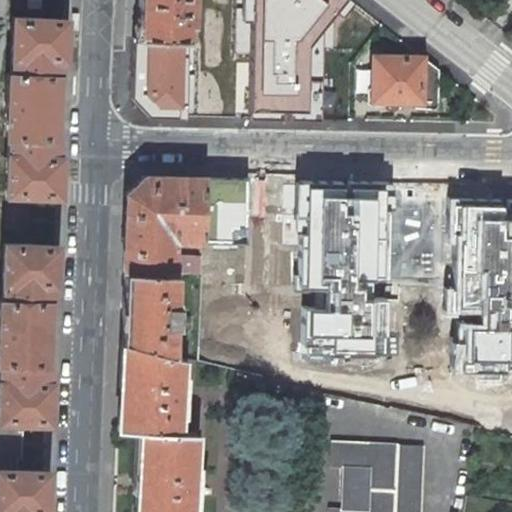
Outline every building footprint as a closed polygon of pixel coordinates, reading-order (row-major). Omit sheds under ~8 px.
[(139,20),(139,36),(186,37),(186,22),(190,22),(190,0),(137,0),(137,20),(139,20)] [(253,0),(253,40),(250,115),(287,115),(322,116),(322,88),(322,26),(341,0),(253,0)] [(6,73),(4,137),(7,137),(5,193),(56,194),(57,156),(55,156),(56,135),(53,135),(54,107),(56,78),(58,78),(59,58),(61,58),(61,55),(63,19),(12,17),(10,73),(6,73)] [(210,117),(213,111),(213,40),(186,37),(139,36),(132,36),(129,97),(147,116),(210,117)] [(437,104),(438,69),(422,57),(372,55),(371,100),(421,101),(421,106),(435,107),(437,104)] [(236,240),(247,240),(248,174),(208,174),(206,239),(213,240),(212,246),(237,247),(236,240)] [(173,241),(201,242),(204,176),(144,175),(125,192),(124,221),(122,271),(123,271),(173,273),(200,275),(201,257),(173,255),(173,241)] [(391,179),(298,178),(296,228),(300,230),(300,272),(295,271),(295,286),(307,289),(307,285),(313,286),(314,304),(304,304),(303,341),(333,342),(331,346),(371,346),(371,331),(386,332),(386,294),(362,294),(361,275),(386,274),(387,206),(393,203),(391,179)] [(511,196),(447,194),(442,259),(460,260),(459,301),(483,303),(483,323),(463,322),(464,340),(457,339),(458,371),(478,371),(478,383),(511,383),(511,196)] [(7,210),(6,226),(21,227),(21,211),(7,210)] [(40,511),(41,509),(43,509),(45,471),(16,470),(16,459),(20,459),(21,431),(17,431),(18,420),(47,421),(48,382),(46,382),(47,361),(44,361),(45,334),(47,304),(49,304),(50,284),(53,284),(54,245),(3,243),(0,299),(0,298),(0,511),(40,511)] [(172,298),(173,273),(123,271),(122,307),(121,343),(170,356),(171,329),(171,325),(176,326),(176,316),(177,298),(172,298)] [(190,316),(176,316),(176,326),(176,329),(189,329),(190,316)] [(170,356),(121,343),(119,387),(124,388),(122,430),(140,431),(137,481),(135,511),(191,511),(192,506),(192,493),(197,493),(197,488),(205,489),(205,488),(206,483),(205,483),(197,482),(197,478),(193,477),(193,465),(195,432),(177,431),(178,415),(179,402),(184,403),(184,397),(179,397),(180,392),(184,392),(185,387),(180,386),(181,374),(182,358),(170,356)] [(420,511),(423,445),(331,441),(330,466),(343,467),(341,508),(328,508),(327,511),(420,511)] [(461,509),(463,499),(455,498),(453,506),(461,509)]
